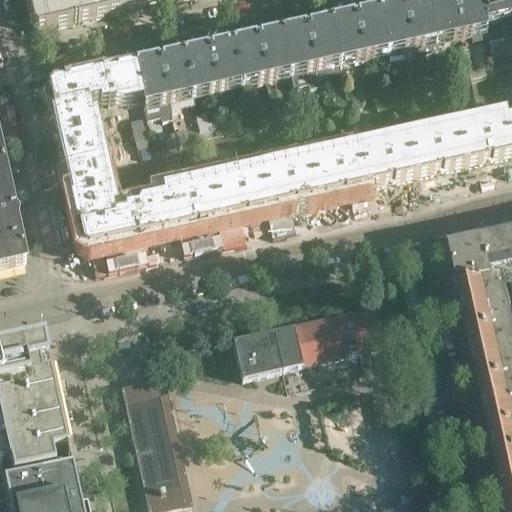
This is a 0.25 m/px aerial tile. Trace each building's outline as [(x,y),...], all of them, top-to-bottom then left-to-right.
[(76,27),(70,0),(49,0),(27,5),(34,36),(35,36),(76,27)] [(109,20),(104,0),(70,0),(76,27),(109,20)] [(143,12),(140,0),(104,0),(109,20),(143,12)] [(177,5),(175,0),(140,0),(143,12),(177,5)] [(484,31),(477,0),(455,0),(454,0),(449,0),(449,1),(450,1),(426,7),(435,45),(449,42),(450,47),(470,42),(469,37),(484,34),(483,31),(484,31)] [(511,0),(477,0),(484,31),(500,27),(499,22),(511,19),(511,0)] [(435,45),(426,7),(405,11),(405,10),(404,9),(403,9),(402,10),(401,10),(401,11),(401,12),(377,17),(387,57),(400,54),(401,58),(422,53),(420,48),(435,45)] [(387,57),(377,17),(357,22),(356,21),(355,20),(354,20),(353,20),(352,21),(352,22),(352,23),(329,28),(338,67),(352,64),(353,68),(372,64),(371,60),(387,57)] [(338,67),(329,28),(308,33),(307,32),(306,31),(305,31),(304,31),(303,32),(303,33),(303,34),(280,39),(288,78),(304,75),(305,79),(325,74),(324,70),(338,67)] [(288,78),(280,39),(259,44),(258,43),(258,42),(257,42),(256,42),(255,42),(254,43),(254,44),(254,45),(232,50),(240,89),(255,85),(256,90),(266,88),(276,85),(275,81),(288,78)] [(240,89),(232,50),(210,55),(210,54),(209,53),(208,53),(207,53),(206,53),(206,54),(205,55),(205,56),(182,61),(191,100),(206,96),(207,100),(227,96),(226,92),(240,89)] [(191,100),(182,61),(161,65),(160,64),(159,64),(158,64),(157,64),(156,65),(156,67),(138,71),(138,70),(133,71),(141,106),(142,110),(157,107),(158,110),(177,106),(177,103),(191,100)] [(141,106),(133,71),(114,75),(115,76),(106,78),(105,77),(104,76),(103,76),(101,76),(100,76),(99,77),(99,78),(98,79),(98,80),(100,79),(106,106),(107,109),(110,108),(124,105),(125,109),(141,106)] [(511,81),(511,73),(494,78),(496,85),(511,81)] [(106,106),(100,79),(98,80),(54,89),(53,89),(50,89),(51,91),(48,95),(47,95),(48,98),(50,105),(47,106),(49,112),(49,113),(51,115),(52,116),(51,113),(84,105),(86,110),(87,110),(106,106)] [(93,136),(87,112),(87,110),(86,110),(84,105),(51,113),(52,116),(58,143),(93,136)] [(113,119),(110,108),(107,109),(105,109),(106,115),(96,118),(102,122),(113,119)] [(225,138),(223,127),(207,131),(205,120),(196,122),(200,143),(225,138)] [(511,162),(511,157),(505,126),(504,123),(489,126),(488,121),(468,125),(469,131),(455,134),(464,173),(487,168),(487,169),(488,170),(489,170),(490,169),(491,169),(491,168),(491,167),(511,162)] [(184,123),(172,126),(175,138),(187,135),(184,123)] [(464,173),(455,134),(441,137),(439,132),(419,136),(420,142),(406,145),(416,184),(438,179),(438,180),(439,180),(439,181),(440,181),(442,180),(442,179),(442,178),(464,173)] [(101,134),(93,136),(58,143),(65,173),(99,166),(108,163),(101,134)] [(176,149),(174,137),(163,139),(166,151),(176,149)] [(202,151),(200,143),(176,149),(178,156),(202,151)] [(416,184),(406,145),(391,148),(390,143),(371,147),(372,152),(357,155),(366,195),(389,190),(389,191),(390,191),(391,191),(392,191),(393,191),(393,190),(394,189),(416,184)] [(366,195),(357,155),(344,158),(343,153),(323,157),(324,163),(309,166),(318,206),(340,201),(341,202),(342,202),(343,202),(344,202),(344,201),(345,201),(345,200),(366,195)] [(318,206),(309,166),(294,169),(293,164),(274,168),(275,174),(261,177),(270,216),(291,212),(292,212),(292,213),(293,213),(294,213),(295,213),(295,212),(296,211),(318,206)] [(106,196),(99,166),(65,173),(71,204),(106,196)] [(0,194),(8,193),(5,178),(3,172),(4,170),(4,169),(0,170),(0,194)] [(270,216),(261,177),(246,180),(245,175),(225,179),(227,184),(210,188),(219,228),(242,223),(243,223),(243,224),(244,224),(245,224),(246,224),(247,223),(247,222),(247,221),(270,216)] [(219,228),(210,188),(197,191),(195,186),(176,190),(178,195),(162,198),(163,202),(171,238),(193,233),(194,234),(195,235),(196,235),(197,234),(198,234),(198,233),(198,232),(219,228)] [(0,220),(14,218),(8,193),(0,194),(0,220)] [(111,221),(106,196),(71,204),(78,233),(112,225),(111,221)] [(171,238),(163,202),(148,206),(149,210),(131,214),(132,217),(138,246),(139,248),(140,248),(142,247),(142,245),(171,238)] [(138,246),(132,217),(111,221),(112,225),(78,233),(77,233),(76,234),(76,236),(76,237),(77,244),(80,243),(82,253),(83,253),(87,255),(88,257),(134,246),(135,247),(137,248),(138,248),(139,248),(138,246)] [(0,249),(20,245),(15,224),(16,224),(17,221),(15,219),(14,220),(14,218),(0,220),(0,249)] [(511,286),(511,243),(487,249),(496,288),(499,287),(508,285),(510,287),(511,286)] [(25,268),(20,245),(0,249),(0,275),(24,270),(25,269),(25,268)] [(496,288),(487,249),(453,257),(460,289),(457,293),(461,295),(461,296),(496,288)] [(508,311),(505,297),(501,296),(499,287),(496,288),(461,296),(467,320),(508,311)] [(511,335),(511,329),(508,311),(467,320),(472,344),(511,335)] [(381,355),(372,316),(351,321),(351,322),(294,334),(294,333),(274,338),(274,337),(273,337),(273,338),(234,347),(233,347),(242,387),(243,386),(282,377),(283,377),(303,372),(303,371),(360,358),(360,360),(381,355)] [(511,361),(511,335),(472,344),(478,369),(511,361)] [(67,458),(43,348),(0,357),(0,485),(54,474),(51,461),(67,458)] [(511,386),(511,361),(478,369),(483,393),(511,386)] [(182,511),(190,510),(163,388),(162,386),(123,395),(148,511),(182,511)] [(511,413),(511,386),(483,393),(489,419),(511,413)] [(392,426),(387,403),(373,406),(378,429),(392,426)] [(511,438),(511,413),(489,419),(494,442),(511,438)] [(511,438),(494,442),(499,466),(511,463),(511,438)] [(511,489),(511,463),(499,466),(505,491),(511,489)] [(78,511),(71,475),(3,490),(7,511),(78,511)]
